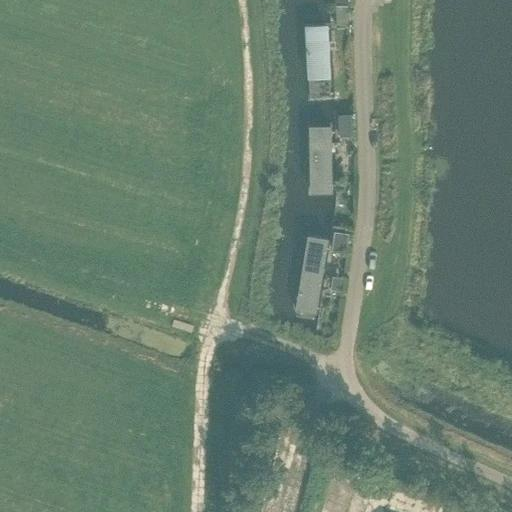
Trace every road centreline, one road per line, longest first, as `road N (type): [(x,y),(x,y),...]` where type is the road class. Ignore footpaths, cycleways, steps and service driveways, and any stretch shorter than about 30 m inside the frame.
road 1 (residential): [(511,484),(386,426),(346,383),(366,205),(364,0)]
road 2 (track): [(222,330),(315,368),(344,367)]
